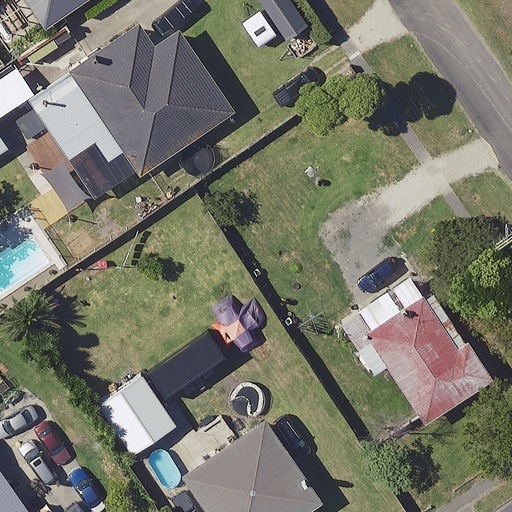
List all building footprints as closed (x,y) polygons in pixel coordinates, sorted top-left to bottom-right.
[(100,0),(33,0),(55,31),(100,0)] [(133,158),(151,183),(235,124),(178,41),(159,54),(139,26),(73,71),(133,158)] [(30,101),(81,173),(106,155),(116,170),(133,158),(73,71),(30,101)] [(335,155),(309,119),(253,159),(313,243),(394,185),(360,138),(335,155)] [(492,383),(407,257),(332,308),(379,378),(394,367),(433,423),(492,383)] [(166,416),(129,360),(78,394),(115,450),(166,416)] [(79,511),(97,500),(26,392),(0,408),(0,511),(79,511)] [(277,511),(308,491),(251,408),(170,463),(203,511),(277,511)]
